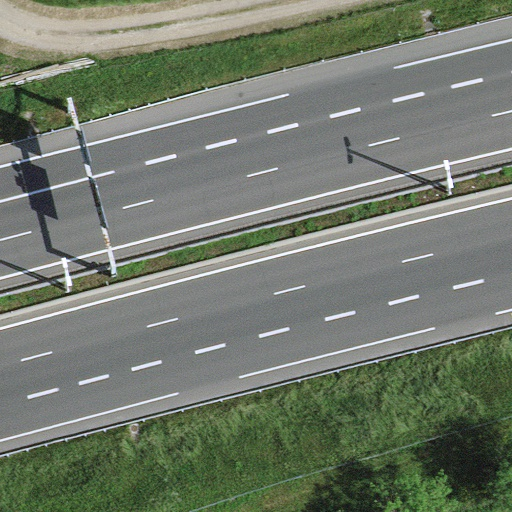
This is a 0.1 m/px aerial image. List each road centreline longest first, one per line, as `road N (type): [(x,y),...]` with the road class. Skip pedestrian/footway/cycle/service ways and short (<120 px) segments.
road 1 (motorway): [(0,369),(511,238)]
road 2 (motorway): [(511,108),(0,238)]
road 3 (track): [(293,0),(85,35),(54,34),(0,15)]
road 4 (track): [(287,511),(511,439)]
